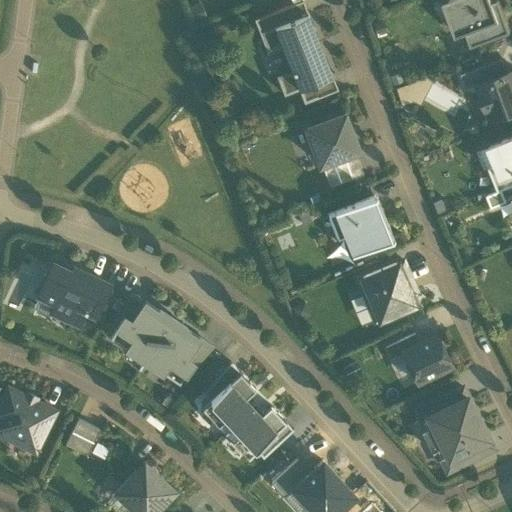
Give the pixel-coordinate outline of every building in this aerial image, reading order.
[(259,32),(274,26),(274,25),(307,12),(302,0),(297,0),(253,17),(259,32)] [(443,0),(449,17),(456,15),(450,0),(443,0)] [(494,5),(492,0),(450,0),(456,15),(449,17),(455,34),(466,30),(471,43),(486,38),(481,24),(505,15),(501,3),(494,5)] [(274,25),(274,26),(281,44),(290,68),(276,74),(283,93),(298,87),(332,74),(323,52),(321,52),(311,29),(313,28),(307,12),(274,25)] [(510,29),(505,15),(481,24),(486,38),(510,29)] [(274,26),(259,32),(266,50),(281,44),(274,26)] [(321,52),(323,52),(313,28),(311,29),(321,52)] [(461,73),(466,88),(478,84),(477,83),(507,71),(502,58),(461,73)] [(478,84),(490,117),(511,109),(511,69),(507,71),(477,83),(478,84)] [(332,74),(298,87),(303,101),(337,88),(332,74)] [(319,163),(320,163),(354,150),(358,148),(352,134),(350,135),(347,127),(350,126),(344,111),(305,126),(319,163)] [(511,135),(489,145),(496,163),(501,175),(511,170),(511,135)] [(362,172),(354,150),(320,163),(329,185),(362,172)] [(511,183),(511,170),(501,175),(496,163),(488,166),(498,189),(502,188),(511,183)] [(511,183),(502,188),(506,199),(511,196),(511,183)] [(487,194),(492,205),(506,199),(502,188),(498,189),(487,194)] [(375,193),(334,210),(344,235),(351,253),(393,236),(375,193)] [(337,237),(344,235),(334,210),(327,213),(337,237)] [(396,260),(406,282),(411,280),(402,258),(396,260)] [(52,259),(36,293),(54,301),(50,309),(79,323),(86,309),(93,312),(108,281),(86,270),(83,274),(52,259)] [(406,282),(396,260),(361,275),(365,284),(375,307),(379,316),(414,300),(410,292),(406,282)] [(416,290),(411,280),(406,282),(410,292),(416,290)] [(375,307),(365,284),(361,286),(371,309),(375,307)] [(131,318),(144,299),(130,289),(120,311),(124,314),(131,318)] [(171,317),(158,307),(144,298),(144,299),(131,318),(124,314),(109,335),(144,358),(171,317)] [(158,307),(171,317),(173,315),(159,306),(158,307)] [(171,317),(185,326),(186,324),(173,315),(171,317)] [(185,326),(171,317),(144,358),(178,381),(192,359),(185,355),(198,335),(185,326)] [(401,351),(419,342),(413,331),(385,345),(390,356),(401,351)] [(451,363),(436,333),(419,342),(401,351),(416,381),(451,363)] [(212,344),(198,335),(185,355),(192,359),(196,362),(212,344)] [(214,377),(222,385),(239,369),(230,360),(214,377)] [(239,369),(222,385),(209,397),(201,405),(224,430),(251,404),(244,396),(254,386),(239,369)] [(202,390),(209,397),(222,385),(214,377),(202,390)] [(0,432),(34,449),(55,408),(7,384),(0,398),(0,432)] [(447,468),(492,446),(487,436),(448,456),(427,414),(466,394),(462,385),(416,408),(447,468)] [(487,436),(466,394),(427,414),(448,456),(487,436)] [(247,455),(255,447),(269,434),(285,419),(270,402),(259,412),(251,404),(224,430),(247,455)] [(99,427),(78,416),(64,442),(86,452),(99,427)] [(269,434),(276,442),(292,427),(285,419),(269,434)] [(276,442),(269,434),(255,447),(262,455),(276,442)] [(300,452),(296,455),(309,469),(313,466),(300,452)] [(296,455),(270,480),(284,495),(293,486),(292,485),(309,469),(296,455)] [(331,511),(353,493),(321,458),(313,466),(309,469),(292,485),(293,486),(316,511),(331,511)] [(148,511),(172,487),(143,459),(115,489),(140,511),(148,511)] [(316,511),(293,486),(284,495),(300,511),(316,511)]
